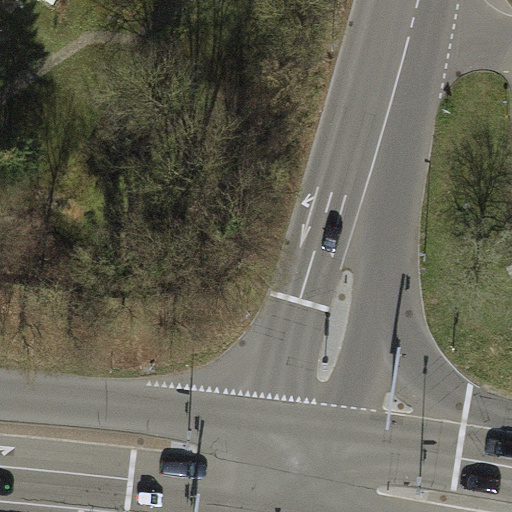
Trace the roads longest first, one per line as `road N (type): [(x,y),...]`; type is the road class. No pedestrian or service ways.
road 1 (tertiary): [(401,0),(297,461)]
road 2 (secondary): [(297,461),(0,443)]
road 3 (secondary): [(511,490),(297,461)]
